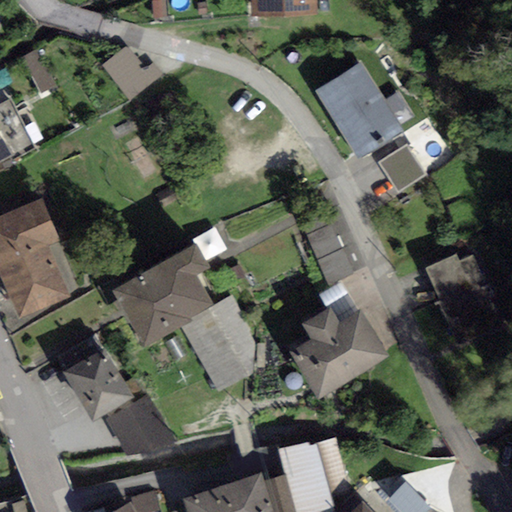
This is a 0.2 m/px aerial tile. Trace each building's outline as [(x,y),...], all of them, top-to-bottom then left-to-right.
[(250,0),(251,16),(318,14),(317,0),(250,0)] [(150,76),(130,49),(109,65),(121,81),(111,88),(129,112),(170,81),(160,68),(150,76)] [(403,131),(360,63),(315,91),(358,159),(403,131)] [(10,98),(0,103),(0,163),(34,147),(10,98)] [(406,144),(378,162),(398,194),(426,176),(406,144)] [(41,199),(0,216),(0,276),(19,319),(79,292),(57,243),(60,241),(41,199)] [(196,244),(112,290),(144,348),(181,328),(193,322),(191,318),(213,306),(196,275),(209,268),(196,244)] [(455,254),(424,270),(461,346),(496,329),(485,306),(495,301),(473,255),(459,262),(455,254)] [(232,296),(213,306),(191,318),(193,322),(181,328),(218,393),(265,367),(264,344),(256,344),(232,296)] [(330,307),(301,324),(311,340),(289,353),(317,400),(388,357),(360,311),(340,323),(330,307)] [(103,347),(62,371),(93,422),(133,397),(103,347)] [(148,395),(105,419),(125,456),(178,448),(148,395)] [(308,437),(277,446),(294,511),(324,511),(334,509),(333,503),(353,497),(335,434),(309,441),(308,437)] [(273,511),(261,469),(180,493),(186,511),(273,511)]
